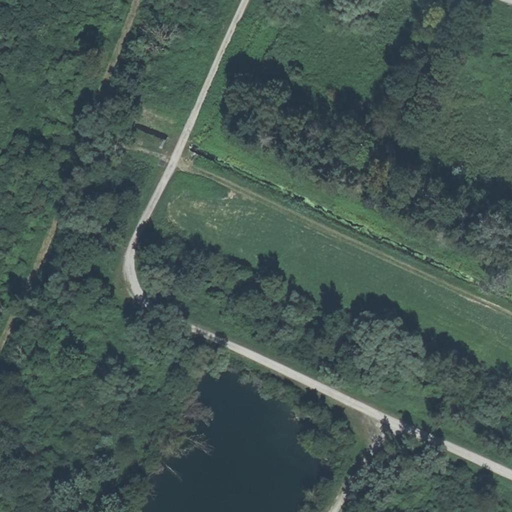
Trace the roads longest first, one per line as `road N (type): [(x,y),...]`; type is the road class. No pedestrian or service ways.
road 1 (track): [(511,475),(152,311),(127,283),(135,238),(246,0)]
road 2 (track): [(511,318),(171,158)]
